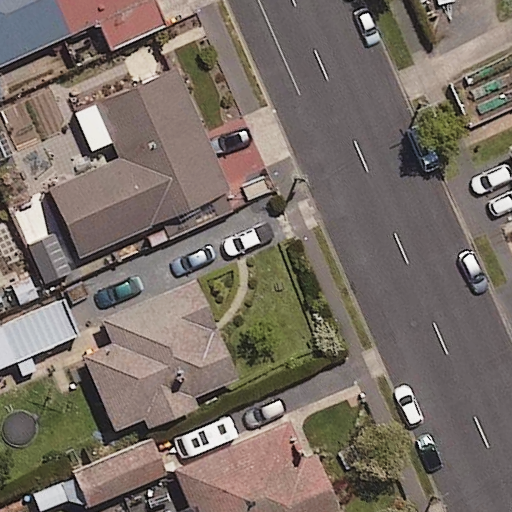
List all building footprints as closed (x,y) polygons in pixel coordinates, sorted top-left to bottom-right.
[(0,0),(0,100),(8,96),(0,77),(0,70),(99,26),(111,53),(172,25),(160,0),(0,0)] [(234,191),(179,67),(97,103),(121,158),(51,189),(82,258),(234,191)] [(241,379),(198,278),(103,318),(114,344),(84,356),(116,432),(145,420),(150,430),(198,410),(193,399),(241,379)] [(0,360),(76,328),(61,293),(0,319),(0,360)] [(307,460),(289,420),(174,469),(191,511),(343,511),(319,455),(307,460)] [(29,486),(40,511),(75,495),(79,503),(164,464),(149,432),(29,486)]
